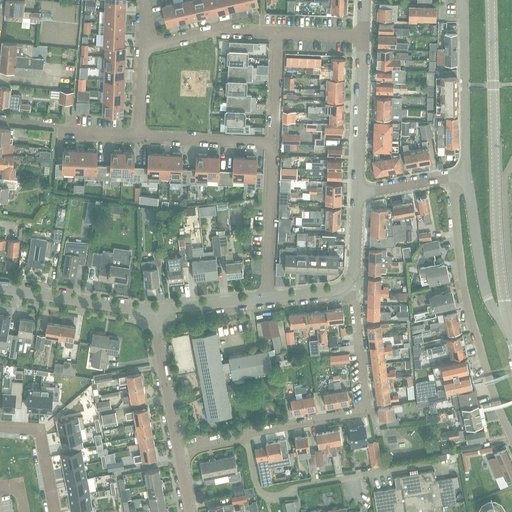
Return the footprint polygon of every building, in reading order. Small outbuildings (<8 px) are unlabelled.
[(38,19),(39,13),(23,11),(24,1),(12,0),(6,0),(5,19),(22,21),(23,17),(38,19)] [(124,12),(125,1),(109,0),(105,0),(105,11),(124,12)] [(188,20),(198,18),(193,0),(190,0),(183,2),(188,20)] [(193,0),(198,18),(208,15),(203,0),(193,0)] [(203,0),(208,15),(218,13),(214,0),(203,0)] [(214,0),(218,13),(228,11),(225,0),(214,0)] [(225,0),(228,11),(238,8),(235,0),(225,0)] [(235,0),(238,8),(248,6),(246,0),(235,0)] [(177,22),(188,20),(183,2),(173,4),(177,22)] [(347,14),(347,3),(322,2),(322,6),(327,7),(326,13),(347,14)] [(167,25),(177,22),(173,4),(163,6),(167,25)] [(435,19),(435,7),(410,7),(409,21),(416,22),(416,19),(435,19)] [(391,21),(391,9),(379,8),(379,12),(378,12),(377,20),(391,21)] [(124,23),(124,12),(105,11),(105,23),(124,23)] [(123,35),(124,23),(105,23),(104,34),(123,35)] [(378,34),(393,34),(394,23),(379,23),(378,34)] [(123,46),(123,35),(104,34),(104,45),(123,46)] [(396,35),(378,34),(378,45),(395,46),(395,48),(407,49),(408,43),(396,43),(396,35)] [(438,65),(457,64),(457,34),(445,34),(445,50),(438,50),(438,65)] [(258,43),(229,41),(228,57),(247,57),(247,51),(253,51),(253,49),(258,49),(258,43)] [(1,53),(32,56),(33,45),(2,42),(1,53)] [(125,46),(123,46),(104,45),(104,50),(106,50),(105,57),(124,58),(125,46)] [(396,52),(396,55),(392,55),(393,49),(378,49),(377,58),(407,59),(407,53),(396,52)] [(32,58),(32,56),(1,53),(0,66),(0,70),(42,75),(43,59),(32,58)] [(105,68),(124,69),(124,58),(105,57),(101,57),(101,60),(99,62),(99,65),(101,67),(105,67),(105,68)] [(247,64),(247,57),(228,57),(228,72),(257,73),(257,67),(253,67),(253,64),(247,64)] [(286,66),(321,67),(321,58),(286,57),(286,66)] [(407,59),(377,58),(377,68),(392,69),(392,62),(397,63),(403,64),(404,59),(407,59)] [(321,68),(345,69),(345,60),(331,59),(331,64),(323,64),(323,66),(321,66),(321,68)] [(267,73),(267,65),(257,65),(257,67),(257,73),(267,73)] [(123,80),(124,69),(105,68),(104,80),(123,80)] [(325,72),(324,77),(344,78),(345,69),(321,68),(313,68),(313,74),(322,74),(322,72),(325,72)] [(405,71),(404,71),(377,69),(376,80),(391,80),(391,82),(405,82),(405,71)] [(267,73),(257,73),(228,72),(227,87),(246,87),(246,81),(252,81),(252,79),(267,80),(267,73)] [(434,85),(435,72),(427,72),(426,84),(434,85)] [(294,78),(286,77),(286,88),(294,88),(294,78)] [(436,86),(457,86),(457,77),(456,77),(437,77),(436,77),(436,86)] [(320,89),(344,89),(344,80),(326,79),(326,84),(320,84),(320,89)] [(123,92),(123,80),(104,80),(104,91),(123,92)] [(57,81),(57,90),(66,90),(66,82),(57,81)] [(406,90),(406,84),(376,83),(376,94),(393,94),(393,88),(400,88),(400,90),(406,90)] [(434,86),(428,86),(422,85),(422,93),(427,93),(427,96),(433,96),(434,86)] [(436,95),(457,95),(457,86),(436,86),(436,95)] [(21,95),(10,94),(10,89),(0,87),(0,105),(8,106),(8,109),(29,111),(30,105),(20,104),(21,95)] [(245,94),(246,87),(227,87),(226,102),(255,103),(256,103),(255,103),(256,97),(251,97),(251,94),(245,94)] [(286,89),(286,99),(296,99),(296,90),(286,89)] [(72,92),(61,91),(59,102),(71,103),(72,92)] [(122,103),(123,92),(104,91),(104,102),(122,103)] [(344,102),(344,92),(320,91),(320,96),(326,96),(326,101),(344,102)] [(436,104),(457,104),(457,95),(436,95),(436,104)] [(375,108),(401,109),(401,99),(376,98),(375,108)] [(122,115),(122,103),(104,102),(103,114),(122,115)] [(265,103),(256,103),(255,103),(226,102),(226,117),(244,117),(245,111),(251,111),(251,109),(265,109),(265,103)] [(308,112),(343,114),(343,104),(325,103),(325,108),(308,107),(308,112)] [(457,104),(436,104),(436,113),(457,113),(457,104)] [(400,120),(401,109),(375,108),(375,119),(400,120)] [(343,123),(343,114),(308,112),(307,119),(320,120),(320,118),(329,118),(329,123),(343,123)] [(244,117),(226,117),(225,132),(254,133),(254,127),(250,127),(250,124),(244,124),(244,117)] [(438,127),(458,127),(458,117),(434,117),(434,127),(438,127)] [(402,121),(401,132),(409,132),(409,128),(413,128),(414,121),(402,121)] [(374,131),(391,132),(391,128),(399,128),(399,123),(374,122),(374,131)] [(342,137),(343,125),(307,124),(307,130),(321,131),(321,139),(315,138),(315,144),(324,145),(324,136),(342,137)] [(420,126),(422,139),(432,138),(430,124),(420,126)] [(458,147),(458,127),(438,127),(438,147),(444,147),(444,155),(454,155),(455,155),(455,153),(455,152),(455,147),(458,147)] [(0,144),(9,145),(9,143),(12,144),(12,139),(9,138),(10,130),(0,129),(0,144)] [(391,132),(374,131),(374,141),(391,142),(391,137),(398,137),(398,132),(391,132)] [(281,144),(284,144),(290,145),(299,145),(299,135),(282,134),(281,144)] [(390,146),(391,142),(374,141),(373,150),(398,151),(398,146),(390,146)] [(416,150),(418,165),(431,163),(427,141),(422,142),(423,149),(416,150)] [(13,145),(9,145),(0,144),(0,155),(7,156),(7,155),(7,152),(12,152),(13,145)] [(342,156),(342,146),(314,145),(314,151),(324,151),(324,149),(328,150),(328,156),(342,156)] [(418,165),(416,150),(409,152),(408,145),(403,145),(404,152),(403,152),(406,168),(418,165)] [(103,180),(104,166),(96,165),(97,151),(94,151),(94,150),(95,150),(95,149),(88,149),(88,151),(86,151),(84,172),(84,179),(103,180)] [(74,172),(75,150),(64,150),(63,164),(55,164),(55,177),(63,178),(63,171),(74,172)] [(84,172),(86,151),(75,150),(74,172),(84,172)] [(121,174),(123,152),(121,152),(121,151),(121,150),(114,150),(114,151),(114,152),(112,152),(111,166),(104,166),(103,180),(103,187),(110,187),(111,180),(117,180),(117,174),(121,174)] [(140,181),(141,167),(133,167),(134,153),(123,152),(121,174),(121,180),(140,181)] [(188,183),(189,169),(181,169),(182,155),(179,155),(179,153),(180,153),(173,152),(173,153),(173,155),(171,155),(169,176),(169,182),(188,183)] [(388,172),(385,159),(379,160),(378,153),(373,153),(373,161),(375,175),(388,172)] [(385,159),(388,172),(401,170),(398,153),(389,153),(390,158),(385,159)] [(148,168),(141,167),(140,181),(159,182),(159,175),(160,154),(149,154),(148,168)] [(169,176),(171,155),(160,154),(159,175),(169,176)] [(207,178),(208,156),(206,156),(206,155),(206,154),(199,154),(199,156),(197,156),(196,170),(189,169),(188,183),(207,184),(207,178)] [(7,156),(0,155),(0,167),(4,168),(3,176),(14,177),(15,168),(13,168),(14,156),(7,155),(7,156)] [(225,185),(226,171),(218,171),(219,157),(208,156),(207,178),(218,178),(218,185),(225,185)] [(245,158),(244,179),(244,188),(255,189),(255,186),(262,187),(263,173),(256,172),(256,158),(254,158),(254,157),(254,156),(247,156),(247,158),(245,158)] [(36,157),(36,161),(41,162),(41,165),(49,165),(49,158),(36,157)] [(244,179),(245,158),(234,157),(233,171),(226,171),(225,185),(233,185),(233,179),(244,179)] [(291,167),(291,157),(283,157),(283,166),(291,167)] [(341,170),(342,160),(322,159),(322,162),(312,162),(312,169),(341,170)] [(281,168),(281,179),(289,179),(289,168),(281,168)] [(341,170),(312,169),(308,169),(308,175),(322,175),(322,173),(327,173),(327,179),(341,180),(341,170)] [(16,190),(17,180),(3,179),(3,186),(0,186),(0,200),(7,201),(8,189),(16,190)] [(280,180),(280,192),(288,192),(290,192),(290,180),(280,180)] [(309,193),(310,193),(341,194),(341,184),(327,184),(326,190),(322,189),(322,188),(309,187),(309,193)] [(280,192),(280,204),(287,204),(288,192),(280,192)] [(340,204),(341,194),(310,193),(310,199),(326,199),(326,204),(340,204)] [(431,223),(429,211),(427,198),(416,200),(419,213),(422,212),(425,224),(431,223)] [(88,200),(86,211),(94,212),(96,202),(88,200)] [(407,227),(407,229),(413,229),(410,216),(415,215),(412,200),(402,202),(407,227)] [(395,219),(400,218),(401,224),(392,225),(392,227),(393,237),(406,236),(405,230),(406,230),(407,229),(407,227),(402,202),(392,204),(395,219)] [(279,210),(279,216),(289,216),(290,210),(286,210),(287,204),(280,204),(279,204),(279,210)] [(215,205),(207,206),(208,215),(216,214),(215,205)] [(195,206),(184,208),(185,216),(196,214),(195,206)] [(340,209),(326,208),(326,207),(321,207),(321,211),(308,210),(308,217),(340,218),(340,209)] [(390,209),(371,208),(371,222),(369,222),(368,226),(370,226),(370,247),(394,246),(390,209)] [(181,212),(174,213),(175,222),(182,221),(181,212)] [(339,228),(340,218),(308,217),(308,218),(302,217),(301,226),(321,227),(321,224),(325,224),(325,228),(339,228)] [(278,231),(278,232),(279,232),(286,232),(290,233),(291,219),(279,219),(278,220),(278,231)] [(42,267),(44,254),(51,255),(51,252),(57,253),(59,241),(61,241),(62,231),(54,230),(53,241),(32,238),(28,261),(34,262),(34,266),(42,267)] [(418,234),(419,241),(431,240),(430,232),(418,234)] [(219,236),(221,255),(225,255),(228,277),(243,276),(242,261),(233,262),(232,254),(231,254),(231,250),(228,251),(227,235),(219,236)] [(214,256),(221,255),(219,236),(212,237),(214,256)] [(203,247),(192,249),(191,237),(184,237),(185,239),(186,249),(186,250),(186,255),(187,258),(192,258),(192,261),(194,281),(206,279),(204,259),(203,247)] [(121,249),(137,251),(138,239),(122,238),(121,249)] [(211,238),(199,238),(199,246),(211,246),(211,238)] [(9,240),(7,255),(18,256),(19,241),(9,240)] [(425,257),(439,253),(436,241),(422,244),(425,257)] [(66,254),(62,274),(75,277),(78,263),(84,263),(84,264),(85,264),(87,246),(86,246),(66,243),(65,243),(63,253),(66,254)] [(295,271),(296,255),(296,247),(285,247),(285,249),(279,249),(279,263),(285,263),(285,271),(295,271)] [(186,255),(186,250),(180,251),(180,257),(166,259),(169,283),(184,282),(183,267),(188,266),(187,258),(186,255)] [(369,250),(369,261),(391,262),(391,257),(386,257),(386,250),(369,250)] [(102,254),(90,252),(87,265),(94,266),(95,265),(100,266),(98,280),(111,283),(111,279),(127,282),(129,266),(131,256),(103,251),(102,254)] [(144,271),(146,286),(159,284),(157,267),(162,266),(160,252),(154,253),(155,261),(141,262),(142,271),(144,271)] [(306,271),(307,255),(296,255),(295,271),(306,271)] [(317,272),(317,256),(307,255),(306,271),(317,272)] [(327,272),(328,256),(317,256),(317,272),(327,272)] [(328,256),(327,272),(338,273),(339,256),(328,256)] [(204,259),(206,279),(218,278),(216,258),(204,259)] [(399,268),(399,263),(391,262),(369,261),(369,274),(381,274),(381,273),(386,273),(386,267),(391,267),(399,268)] [(444,265),(435,267),(434,265),(420,268),(421,274),(419,275),(421,285),(447,279),(444,265)] [(383,288),(380,288),(380,279),(368,279),(368,292),(389,292),(389,287),(383,287),(383,288)] [(388,298),(389,292),(368,292),(368,305),(379,305),(380,295),(383,295),(383,298),(388,298)] [(434,310),(453,305),(450,292),(431,297),(433,305),(427,306),(428,311),(414,314),(415,321),(436,316),(434,310)] [(398,293),(398,301),(407,301),(408,293),(398,293)] [(379,311),(379,305),(368,305),(367,319),(388,319),(390,318),(391,311),(379,311)] [(327,324),(344,322),(342,309),(325,311),(327,324)] [(327,327),(327,324),(325,311),(325,312),(305,314),(305,313),(307,329),(316,328),(318,345),(327,344),(325,327),(327,327)] [(408,320),(408,311),(398,311),(398,320),(408,320)] [(306,329),(307,329),(305,313),(288,315),(290,327),(306,326),(306,329)] [(430,329),(459,322),(457,313),(443,316),(443,314),(437,316),(438,323),(430,325),(430,329)] [(0,315),(0,347),(3,348),(10,349),(12,335),(7,334),(10,317),(0,315)] [(276,318),(262,321),(262,322),(265,336),(265,338),(271,337),(275,355),(283,353),(277,324),(276,318)] [(30,345),(32,336),(34,321),(20,319),(17,336),(12,335),(10,349),(9,356),(16,357),(17,350),(21,351),(26,352),(27,344),(30,345)] [(459,322),(430,329),(431,333),(446,330),(447,335),(461,332),(459,322)] [(59,338),(61,325),(47,323),(45,336),(37,335),(35,347),(43,348),(44,343),(51,344),(52,337),(59,338)] [(382,338),(381,330),(389,329),(388,323),(367,326),(369,339),(382,338)] [(423,324),(411,326),(412,333),(425,330),(423,324)] [(61,325),(59,338),(67,340),(66,346),(72,347),(76,328),(61,325)] [(295,343),(293,331),(285,332),(287,344),(295,343)] [(224,371),(222,362),(216,332),(193,336),(208,420),(232,415),(224,371)] [(117,354),(119,341),(101,338),(102,336),(93,334),(90,350),(94,351),(92,365),(106,367),(108,353),(117,354)] [(422,334),(413,336),(414,344),(423,342),(422,334)] [(431,353),(464,345),(462,335),(444,339),(445,345),(430,349),(431,353)] [(336,336),(329,336),(329,346),(337,345),(336,336)] [(386,346),(383,347),(382,338),(369,339),(371,352),(392,349),(391,343),(386,344),(386,346)] [(432,357),(449,353),(451,359),(467,356),(464,345),(431,353),(432,357)] [(385,363),(384,353),(387,353),(387,355),(393,355),(392,349),(371,352),(372,365),(385,363)] [(233,378),(271,370),(268,350),(229,357),(229,361),(222,362),(224,371),(231,370),(233,378)] [(331,364),(350,362),(349,356),(342,356),(342,354),(330,356),(331,364)] [(444,393),(474,386),(474,384),(467,358),(432,366),(435,380),(416,384),(417,401),(427,400),(428,400),(428,396),(444,393)] [(62,374),(75,376),(77,364),(64,362),(62,374)] [(390,371),(386,372),(385,363),(372,365),(374,378),(395,375),(395,369),(389,370),(390,371)] [(404,363),(397,365),(399,372),(406,371),(404,363)] [(94,396),(97,395),(99,395),(96,382),(112,379),(111,372),(93,375),(94,378),(91,379),(94,396)] [(129,389),(143,387),(141,374),(119,378),(120,384),(128,383),(129,389)] [(389,389),(387,379),(390,378),(391,381),(396,380),(395,375),(374,378),(376,391),(389,389)] [(412,384),(412,376),(402,376),(402,385),(412,384)] [(3,393),(2,411),(14,412),(15,406),(21,407),(23,381),(12,380),(11,394),(3,393)] [(333,382),(334,387),(335,392),(337,406),(349,404),(347,390),(342,391),(340,380),(333,382)] [(41,390),(39,410),(51,411),(52,400),(58,400),(59,386),(53,386),(41,385),(40,390),(41,390)] [(143,387),(129,389),(130,396),(123,397),(124,403),(146,399),(143,387)] [(300,388),(294,389),(295,395),(296,399),(290,400),(292,414),(304,412),(302,398),(301,394),(300,388)] [(29,389),(27,409),(39,410),(41,390),(40,390),(29,389)] [(393,397),(390,398),(389,389),(376,391),(377,404),(390,402),(399,401),(398,394),(392,395),(393,397)] [(462,407),(478,404),(475,389),(452,393),(455,409),(462,407)] [(326,408),(337,406),(335,392),(323,394),(326,408)] [(428,400),(428,403),(430,412),(436,411),(434,401),(446,399),(444,393),(428,396),(428,400)] [(97,395),(94,396),(97,411),(111,408),(109,400),(99,402),(97,395)] [(302,398),(304,412),(316,410),(313,396),(302,398)] [(133,401),(135,410),(142,409),(141,400),(133,401)] [(478,404),(462,407),(466,427),(482,424),(479,411),(478,404)] [(394,412),(403,411),(402,405),(378,409),(379,421),(386,420),(386,426),(399,425),(398,418),(395,418),(394,412)] [(136,424),(150,421),(147,409),(126,413),(127,419),(135,418),(136,424)] [(115,412),(101,415),(103,424),(117,422),(116,420),(115,412)] [(436,413),(428,415),(430,423),(438,421),(436,413)] [(82,415),(58,420),(60,432),(80,428),(80,429),(84,428),(82,415)] [(138,436),(152,434),(150,421),(136,424),(138,436)] [(370,460),(380,458),(377,442),(367,444),(364,426),(357,427),(357,429),(349,431),(352,447),(361,445),(361,448),(368,447),(370,460)] [(80,428),(60,432),(62,444),(82,440),(80,429),(80,428)] [(448,432),(441,433),(442,438),(442,439),(449,438),(454,437),(458,437),(459,446),(467,444),(468,450),(484,447),(483,440),(485,439),(483,428),(469,430),(468,428),(448,432)] [(339,431),(328,433),(330,446),(331,450),(332,455),(335,473),(342,472),(337,444),(342,443),(339,431)] [(316,435),(318,448),(326,446),(326,451),(331,450),(330,446),(328,433),(316,435)] [(101,434),(94,435),(96,446),(103,445),(103,443),(101,434)] [(129,450),(140,448),(154,445),(152,434),(138,436),(139,443),(128,445),(129,450)] [(310,472),(317,471),(314,453),(310,454),(307,436),(295,438),(298,458),(307,456),(310,472)] [(255,449),(262,487),(272,485),(268,465),(282,462),(283,465),(290,464),(286,440),(273,442),(273,440),(267,441),(268,443),(266,443),(267,447),(255,449)] [(154,445),(140,448),(141,454),(134,456),(135,462),(157,458),(154,445)] [(495,477),(503,474),(505,480),(511,476),(511,461),(506,449),(497,453),(494,454),(495,456),(488,460),(495,477)] [(81,450),(60,454),(63,469),(84,465),(81,450)] [(314,451),(317,466),(324,464),(321,450),(314,451)] [(477,450),(461,453),(464,472),(469,471),(466,456),(478,454),(477,450)] [(229,481),(241,479),(239,472),(237,472),(234,457),(200,464),(203,479),(228,474),(229,481)] [(108,464),(108,466),(109,471),(123,469),(122,462),(108,464)] [(84,465),(63,469),(66,483),(87,479),(84,465)] [(147,485),(161,482),(163,481),(162,477),(160,477),(159,470),(145,473),(147,485)] [(434,511),(434,507),(456,504),(452,479),(435,482),(433,471),(394,478),(395,488),(373,492),(376,511),(405,511),(407,511),(406,511),(434,511)] [(87,479),(66,483),(68,498),(89,494),(87,479)] [(149,497),(164,494),(161,482),(147,485),(138,486),(139,491),(148,490),(149,497)] [(243,485),(233,487),(235,495),(244,493),(243,485)] [(232,504),(247,501),(246,496),(254,495),(253,487),(245,488),(246,494),(231,497),(232,504)] [(89,494),(68,498),(70,511),(72,511),(92,508),(89,494)] [(164,494),(149,497),(150,503),(143,504),(144,510),(152,509),(166,506),(164,494)] [(295,511),(294,502),(286,503),(287,511),(295,511)]
